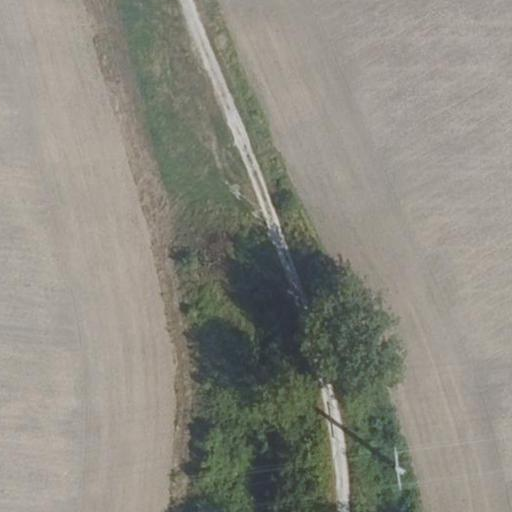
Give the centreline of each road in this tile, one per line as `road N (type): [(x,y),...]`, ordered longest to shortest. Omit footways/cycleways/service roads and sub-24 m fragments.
road 1 (track): [(190,0),(304,302),(334,432),(342,511)]
road 2 (track): [(175,511),(178,332),(105,0)]
